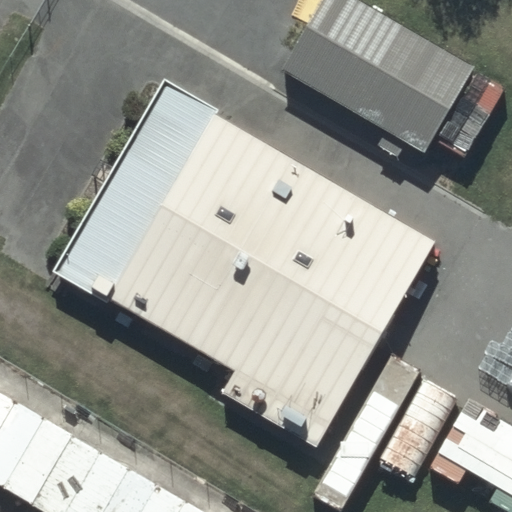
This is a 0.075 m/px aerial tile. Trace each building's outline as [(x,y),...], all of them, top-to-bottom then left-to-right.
[(359,0),(320,0),(280,66),(424,151),(432,138),(463,157),(504,87),(474,70),(475,68),(359,0)] [(414,224),(142,67),(43,236),(315,394),(414,224)] [(511,352),(491,388),(450,368),(438,393),(477,412),(477,413),(509,432),(511,426),(511,352)] [(428,378),(398,359),(321,501),(341,511),(351,511),(357,502),(376,511),(387,511),(418,456),(392,442),(428,378)] [(59,462),(34,503),(48,511),(211,511),(75,429),(72,435),(43,417),(27,443),(59,462)] [(511,511),(511,434),(466,511),(511,511)]
